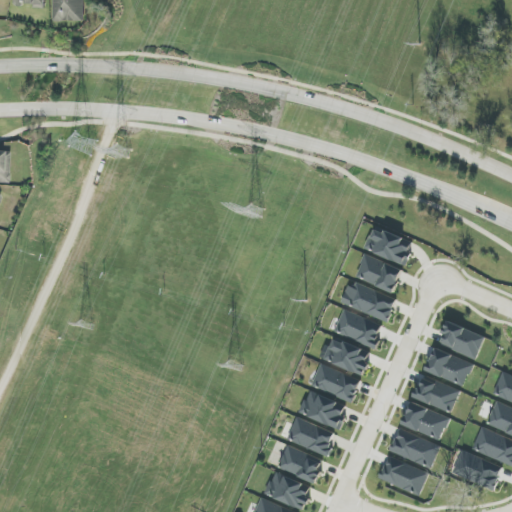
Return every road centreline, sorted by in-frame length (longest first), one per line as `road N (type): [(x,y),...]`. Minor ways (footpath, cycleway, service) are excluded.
road 1 (secondary): [(511,175),(358,114),(212,78),(0,67)]
road 2 (secondary): [(0,111),(130,113),(272,135),(344,154),(486,212)]
road 3 (residential): [(445,288),(511,310),(340,501)]
road 4 (track): [(96,111),(0,363)]
road 5 (residential): [(335,511),(426,300),(445,288)]
